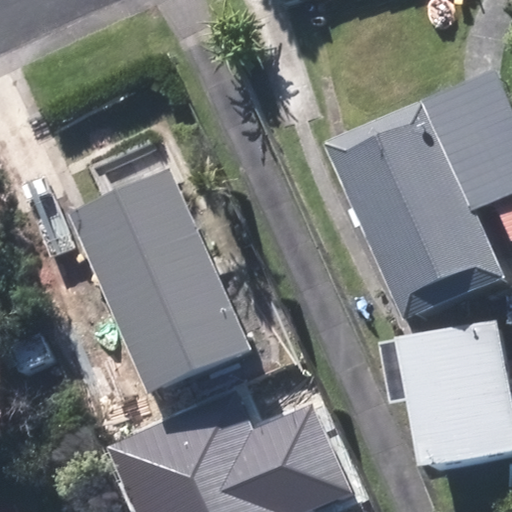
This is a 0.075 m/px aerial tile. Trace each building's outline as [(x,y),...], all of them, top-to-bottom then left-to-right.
[(511,114),(498,84),(338,156),(417,331),(511,288),(511,284),(482,218),(511,205),(511,114)] [(179,181),(82,225),(164,404),(261,360),(179,181)] [(41,311),(1,330),(29,389),(69,370),(41,311)] [(511,355),(505,325),(406,348),(438,485),(511,467),(511,355)] [(237,390),(107,446),(135,511),(306,511),(351,493),(311,402),(254,427),(237,390)]
